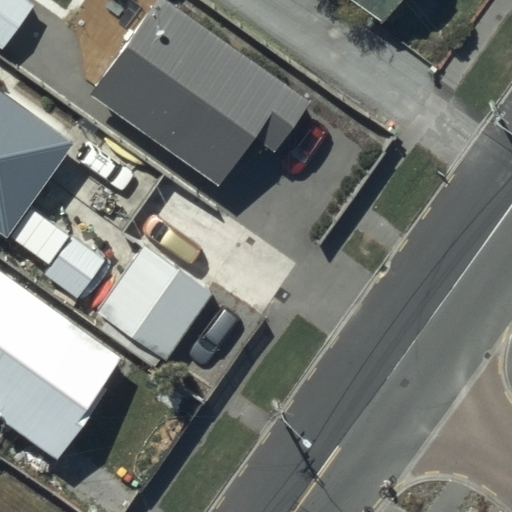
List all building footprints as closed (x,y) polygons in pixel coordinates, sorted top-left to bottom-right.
[(0,0),(0,34),(25,0),(0,0)] [(309,85),(185,0),(142,0),(86,80),(213,168),(247,118),(273,136),(309,85)] [(363,0),(377,10),(384,0),(363,0)] [(67,128),(0,80),(0,219),(1,220),(67,128)] [(63,225),(29,199),(9,225),(44,251),(63,225)] [(101,251),(69,227),(42,264),(74,287),(101,251)] [(209,283),(141,236),(96,301),(164,348),(209,283)] [(120,344),(0,260),(0,405),(52,442),(120,344)]
